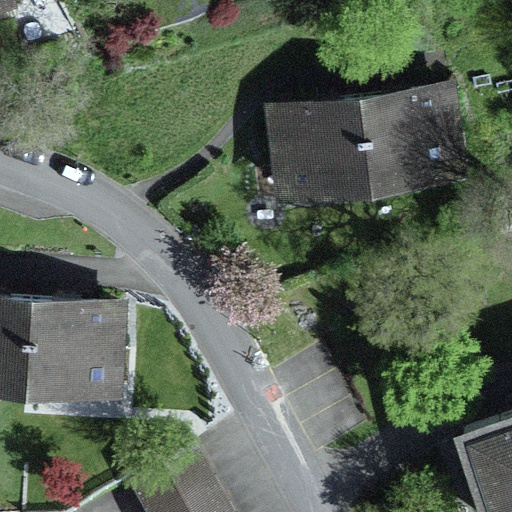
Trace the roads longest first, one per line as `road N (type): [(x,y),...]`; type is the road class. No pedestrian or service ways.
road 1 (residential): [(313,511),(177,276),(106,208),(0,161)]
road 2 (unknown): [(189,293),(0,275)]
